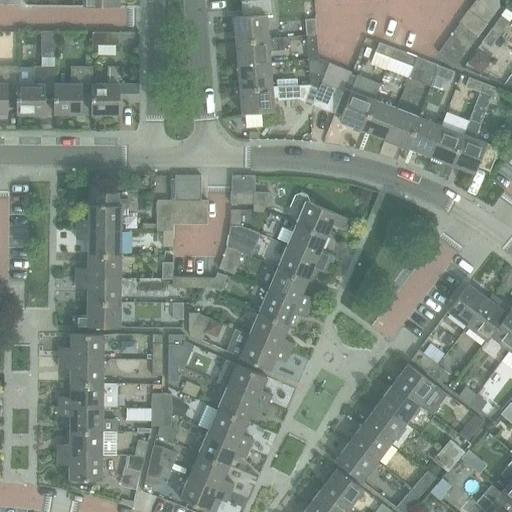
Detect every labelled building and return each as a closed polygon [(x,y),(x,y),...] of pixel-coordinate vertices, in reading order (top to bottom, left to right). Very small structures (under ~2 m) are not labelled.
[(235,43),(282,39),(282,37),(266,38),(264,15),(270,15),(268,0),(261,0),(239,2),(240,17),(233,18),(235,43)] [(473,0),(466,10),(486,24),(498,7),(497,0),(473,0)] [(457,22),(458,23),(477,36),(486,24),(466,10),(457,22)] [(500,16),(490,30),(499,36),(508,22),(500,16)] [(303,37),(315,36),(313,20),(302,20),(303,37)] [(56,22),(57,57),(68,57),(67,22),(56,22)] [(458,23),(451,33),(469,46),(477,36),(458,23)] [(490,30),(481,42),(490,48),(499,36),(490,30)] [(43,95),(54,95),(54,83),(55,83),(54,32),(41,32),(41,67),(33,67),(34,83),(18,83),(17,83),(16,103),(16,114),(43,115),(43,95)] [(451,33),(444,43),(462,56),(469,46),(451,33)] [(118,34),(91,34),(91,46),(118,46),(118,34)] [(305,61),(316,60),(315,36),(303,37),(305,61)] [(282,39),(235,43),(236,66),(268,64),(267,52),(283,50),(282,39)] [(390,58),(394,49),(379,43),(375,52),(390,58)] [(437,53),(455,66),(462,56),(444,43),(437,53)] [(394,49),(390,58),(405,64),(408,55),(394,49)] [(431,87),(435,76),(439,67),(417,59),(409,79),(431,87)] [(318,91),(320,85),(324,75),(318,76),(316,60),(305,61),(307,86),(318,91)] [(268,64),(236,66),(238,90),(270,88),(270,87),(268,64)] [(320,85),(331,90),(339,69),(328,65),(324,75),(320,85)] [(5,103),(16,103),(17,83),(18,83),(18,67),(0,66),(0,113),(5,114),(5,103)] [(453,73),(452,72),(439,67),(435,76),(450,82),(453,73)] [(80,95),(91,95),(91,83),(92,83),(92,68),(71,68),(71,83),(55,83),(54,83),(54,95),(54,115),(80,115),(80,95)] [(91,83),(91,95),(91,115),(117,115),(118,94),(138,94),(138,86),(118,85),(118,68),(107,68),(108,83),(92,83),(91,83)] [(481,76),(503,82),(505,74),(483,68),(481,76)] [(345,89),(351,74),(339,69),(331,90),(343,94),(345,89)] [(335,113),(341,115),(339,122),(362,130),(374,100),(380,84),(357,75),(351,91),(345,89),(343,94),(335,113)] [(480,93),(483,84),(468,78),(464,87),(480,93)] [(297,87),(297,79),(277,80),(277,87),(278,88),(297,87)] [(483,84),(480,93),(491,98),(495,99),(498,90),(483,84)] [(323,110),(331,90),(320,85),(318,91),(312,105),(312,106),(323,110)] [(272,113),(271,99),(278,99),(279,101),(298,99),(312,105),(318,91),(307,86),(297,87),(278,88),(277,87),(270,87),(270,88),(238,90),(240,115),(272,113)] [(335,115),(335,113),(343,94),(331,90),(323,110),(335,115)] [(468,124),(452,165),(474,173),(477,167),(489,171),(498,148),(475,139),(479,128),(491,98),(480,93),(468,124)] [(362,130),(385,139),(396,109),(374,100),(362,130)] [(385,139),(408,148),(419,118),(396,109),(385,139)] [(408,148),(430,156),(441,126),(419,118),(408,148)] [(441,126),(430,156),(452,165),(468,124),(457,119),(453,131),(441,126)] [(201,175),(175,175),(175,200),(185,200),(196,200),(201,200),(201,175)] [(121,229),(121,217),(126,217),(127,200),(108,199),(108,192),(92,192),(92,205),(88,205),(88,219),(77,219),(76,229),(121,229)] [(231,192),(230,204),(254,205),(254,210),(263,211),(270,193),(231,192)] [(157,200),(156,230),(163,230),(173,231),(173,224),(174,200),(157,200)] [(174,200),(173,224),(185,224),(185,200),(175,200),(174,200)] [(196,200),(185,200),(185,224),(196,224),(196,200)] [(201,200),(196,200),(196,224),(207,224),(208,200),(201,200)] [(305,201),(298,219),(296,223),(326,236),(331,223),(343,228),(346,219),(305,201)] [(241,211),(230,210),(230,226),(241,225),(241,211)] [(320,249),(326,236),(296,223),(292,232),(282,228),(277,239),(287,244),(287,245),(328,262),(331,254),(320,249)] [(227,247),(242,253),(251,257),(260,235),(241,227),(241,225),(230,226),(229,242),(227,247)] [(120,254),(121,229),(76,229),(76,238),(87,238),(87,254),(120,254)] [(163,230),(163,246),(173,247),(173,231),(163,230)] [(324,272),(328,262),(287,245),(277,268),(307,280),(312,267),(324,272)] [(221,262),(218,269),(234,275),(242,253),(227,247),(221,262)] [(76,277),(120,278),(120,254),(87,254),(87,267),(76,267),(76,277)] [(162,279),(171,279),(172,279),(172,278),(172,263),(162,262),(162,279)] [(268,290),(309,307),(313,298),(301,293),(307,280),(277,268),(268,290)] [(214,278),(211,287),(219,291),(225,276),(217,273),(214,278)] [(87,302),(120,302),(120,278),(76,277),(76,286),(87,287),(87,302)] [(192,287),(192,278),(172,278),(172,279),(171,279),(171,287),(192,287)] [(192,278),(192,287),(211,287),(214,278),(192,278)] [(448,310),(468,325),(488,299),(468,284),(448,310)] [(258,313),(288,326),(294,312),(305,317),(309,307),(268,290),(258,313)] [(175,291),(175,302),(188,302),(188,291),(175,291)] [(488,341),(492,336),(492,335),(507,314),(488,299),(468,325),(488,341)] [(119,327),(120,302),(87,302),(86,316),(75,316),(75,326),(119,327)] [(183,319),(183,303),(173,302),(172,319),(183,319)] [(492,336),(511,350),(511,348),(511,308),(507,314),(492,335),(492,336)] [(211,319),(199,314),(199,313),(189,313),(189,329),(190,337),(202,342),(206,332),(211,319)] [(258,313),(248,335),(289,352),(293,344),(282,339),(288,326),(258,313)] [(211,319),(206,332),(217,337),(223,324),(211,319)] [(59,357),(103,357),(103,334),(70,333),(70,348),(59,348),(59,357)] [(185,343),(185,334),(168,334),(168,344),(185,344),(185,343)] [(286,361),(289,352),(248,335),(239,358),(269,370),(274,357),(286,361)] [(152,341),(152,358),(163,358),(163,342),(152,341)] [(185,344),(168,344),(168,365),(178,365),(184,367),(193,346),(185,343),(185,344)] [(411,359),(426,371),(430,374),(437,366),(437,365),(417,350),(411,359)] [(71,368),(70,381),(102,381),(103,357),(59,357),(58,367),(71,368)] [(162,375),(163,358),(152,358),(152,375),(162,375)] [(235,364),(227,385),(268,403),(271,395),(260,390),(265,377),(235,364)] [(178,381),(178,365),(168,365),(167,381),(178,381)] [(392,384),(419,404),(434,385),(407,365),(392,384)] [(437,366),(430,374),(441,382),(447,374),(437,366)] [(58,396),(58,405),(102,406),(102,381),(70,381),(70,396),(58,396)] [(419,404),(392,384),(378,403),(405,423),(419,404)] [(216,409),(247,421),(252,408),(263,413),(268,403),(227,385),(216,409)] [(470,405),(476,395),(466,388),(459,397),(470,405)] [(162,393),(153,393),(152,393),(151,409),(161,409),(162,393)] [(188,407),(171,400),(172,393),(162,393),(161,409),(171,409),(171,412),(184,418),(188,407)] [(476,395),(470,405),(480,412),(487,403),(476,395)] [(364,422),(390,442),(391,442),(399,448),(413,430),(405,423),(378,403),(364,422)] [(70,416),(70,429),(102,430),(118,430),(118,420),(102,420),(102,406),(58,405),(58,415),(70,416)] [(151,425),(161,425),(161,409),(151,409),(151,425)] [(171,425),(171,412),(171,409),(161,409),(161,425),(171,425)] [(247,421),(216,409),(207,431),(248,449),(252,439),(241,435),(247,421)] [(468,442),(476,432),(484,423),(475,416),(459,434),(468,442)] [(390,442),(364,422),(349,441),(376,462),(390,442)] [(57,444),(57,453),(102,454),(102,432),(118,432),(118,430),(102,430),(70,429),(69,444),(57,444)] [(244,457),(248,449),(207,431),(198,454),(228,466),(234,453),(244,457)] [(139,440),(136,454),(144,456),(147,441),(139,440)] [(361,481),(376,462),(349,441),(335,460),(361,481)] [(153,446),(150,461),(159,463),(163,448),(153,446)] [(448,456),(456,462),(464,453),(456,446),(448,456)] [(101,479),(101,460),(102,454),(57,453),(57,464),(69,464),(69,479),(101,479)] [(222,479),(228,466),(198,454),(188,476),(229,493),(233,484),(222,479)] [(126,455),(123,469),(140,473),(142,462),(143,459),(133,457),(126,455)] [(456,462),(448,456),(439,466),(447,473),(456,462)] [(158,487),(163,467),(163,466),(159,465),(159,463),(150,461),(145,483),(158,487)] [(430,462),(425,468),(428,470),(437,477),(442,471),(430,462)] [(511,462),(501,476),(510,484),(502,494),(511,503),(511,462)] [(363,490),(352,482),(335,469),(321,488),(349,509),(363,490)] [(437,477),(428,470),(412,489),(421,496),(437,477)] [(225,502),(229,493),(188,476),(179,498),(209,511),(215,497),(225,502)] [(511,511),(511,503),(502,494),(492,485),(476,504),(485,511),(511,511)] [(306,507),(312,511),(346,511),(349,509),(321,488),(306,507)] [(421,496),(412,489),(403,499),(411,506),(421,496)]
